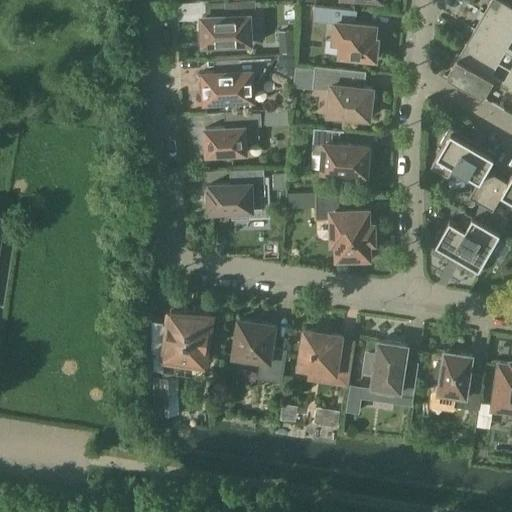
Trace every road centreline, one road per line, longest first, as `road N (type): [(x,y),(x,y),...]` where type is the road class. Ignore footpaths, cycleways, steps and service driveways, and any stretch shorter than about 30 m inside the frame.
road 1 (residential): [(411,293),(167,256),(151,0)]
road 2 (residential): [(0,446),(478,511)]
road 3 (residential): [(411,293),(419,78)]
